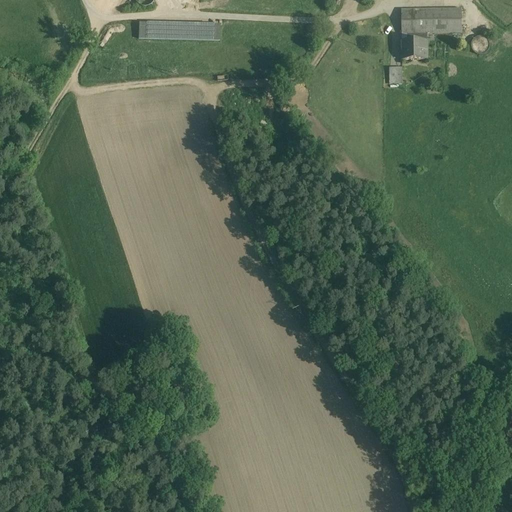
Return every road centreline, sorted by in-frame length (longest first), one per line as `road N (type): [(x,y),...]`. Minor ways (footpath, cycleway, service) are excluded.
road 1 (track): [(414,511),(380,431),(267,251),(218,130),(212,92),(188,80),(83,91),(70,77)]
road 2 (unclassified): [(87,0),(113,18),(342,19),(386,3)]
road 3 (track): [(212,92),(301,78),(342,19)]
road 4 (track): [(70,77),(0,192)]
